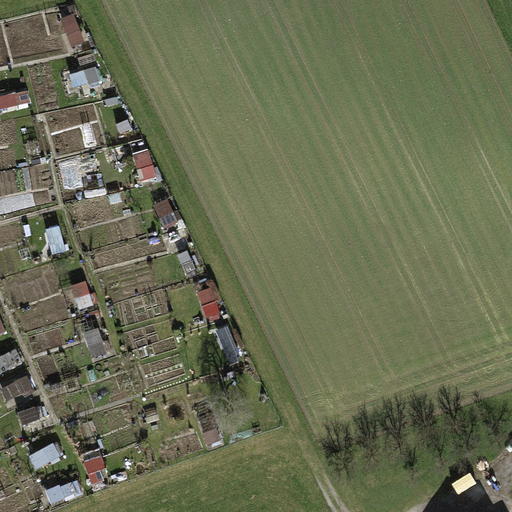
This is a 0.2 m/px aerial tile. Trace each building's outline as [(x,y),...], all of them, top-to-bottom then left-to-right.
[(72,89),(100,84),(99,73),(70,77),(72,89)] [(29,94),(0,102),(0,105),(2,113),(32,103),(29,94)] [(0,359),(0,389),(31,374),(19,350),(0,359)] [(6,404),(37,395),(33,380),(2,389),(6,404)] [(24,426),(46,422),(44,408),(21,412),(24,426)]
